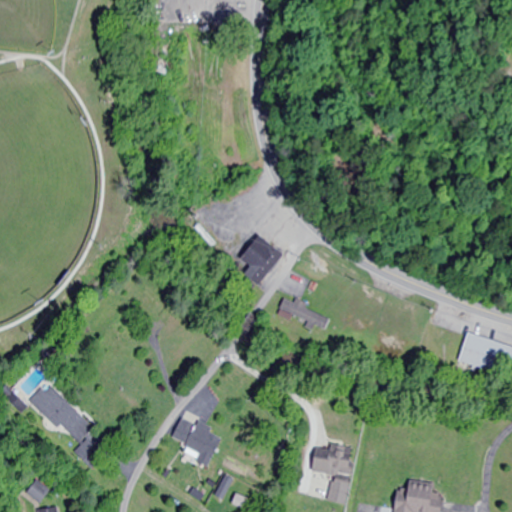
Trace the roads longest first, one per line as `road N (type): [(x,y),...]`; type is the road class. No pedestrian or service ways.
road 1 (secondary): [(511,317),(371,265),(292,197),(266,138),(262,0)]
road 2 (residential): [(313,222),(276,286),(144,457),(123,511)]
